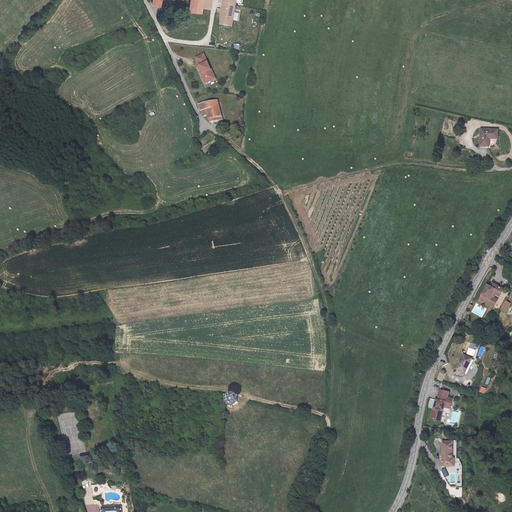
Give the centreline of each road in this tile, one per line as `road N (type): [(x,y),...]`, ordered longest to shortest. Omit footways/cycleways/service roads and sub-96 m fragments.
road 1 (track): [(495,0),(448,29),(411,37),(398,139),(387,151),(279,193)]
road 2 (track): [(219,133),(273,183),(307,250),(332,331),(329,424)]
road 3 (unclassified): [(511,223),(441,349),(392,511)]
road 4 (track): [(499,169),(388,164),(290,189)]
road 5 (residential): [(142,0),(195,109),(219,133)]
